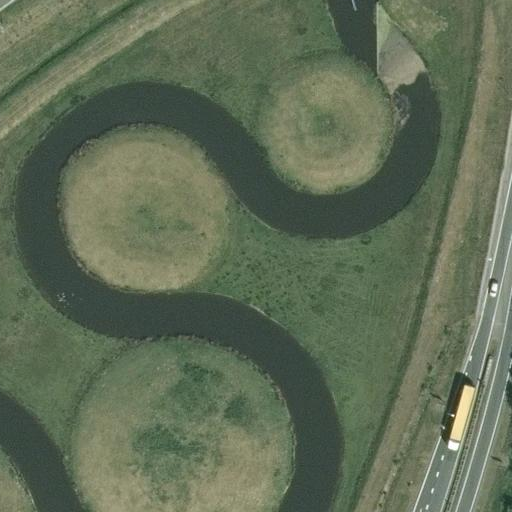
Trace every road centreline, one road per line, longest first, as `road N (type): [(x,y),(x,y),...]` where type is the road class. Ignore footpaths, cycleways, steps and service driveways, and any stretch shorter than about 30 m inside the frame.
road 1 (trunk): [(511,244),(435,511)]
road 2 (trunk): [(462,511),(511,316)]
